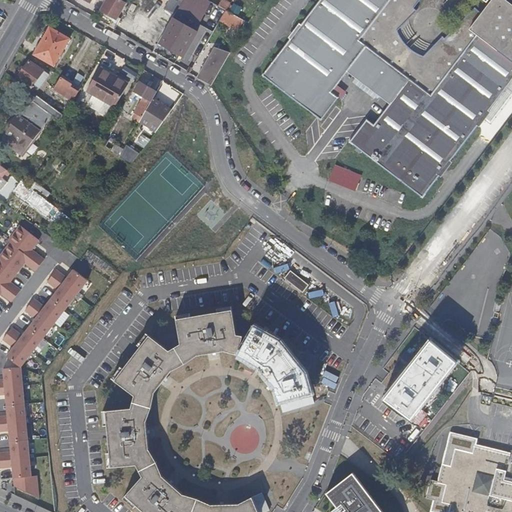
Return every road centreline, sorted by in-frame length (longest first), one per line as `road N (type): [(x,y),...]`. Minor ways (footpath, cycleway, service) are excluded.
road 1 (residential): [(43,0),(199,90),(237,192),(391,305)]
road 2 (residential): [(294,511),(391,305)]
road 3 (residential): [(391,305),(511,147)]
